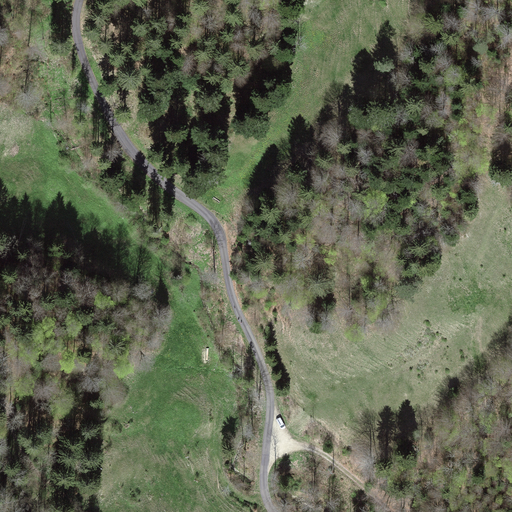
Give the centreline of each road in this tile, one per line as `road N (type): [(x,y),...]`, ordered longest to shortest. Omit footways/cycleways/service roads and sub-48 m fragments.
road 1 (unclassified): [(274,511),(263,483),(272,396),(232,300),(220,235),(115,127),(79,48),(78,0)]
road 2 (track): [(268,511),(221,478),(215,427),(170,290),(138,253),(19,196)]
road 3 (track): [(391,511),(330,459),(271,439)]
